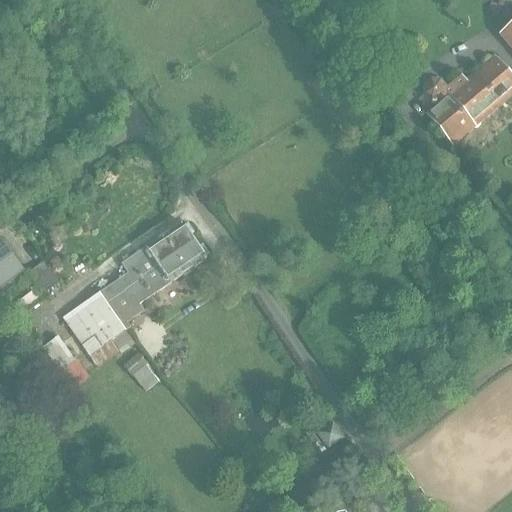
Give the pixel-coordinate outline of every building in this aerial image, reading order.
[(455,144),(511,94),(511,81),(494,61),(469,82),(462,75),(447,89),(447,88),(442,81),(432,80),(426,86),(425,95),(431,101),(438,102),(442,106),(431,115),(455,144)] [(445,235),(463,217),(464,216),(453,207),(433,222),(445,235)] [(195,243),(191,236),(195,234),(189,224),(185,227),(183,224),(123,265),(129,275),(94,299),(64,320),(83,348),(118,319),(107,303),(195,243)] [(0,241),(0,289),(24,272),(1,240),(0,241)] [(203,246),(200,249),(195,243),(107,303),(118,319),(123,327),(145,313),(141,306),(208,261),(206,258),(210,256),(203,246)] [(44,297),(57,287),(51,278),(55,275),(50,268),(46,271),(42,266),(28,276),(36,286),(10,306),(17,316),(44,297)] [(411,310),(416,333),(442,328),(437,305),(411,310)] [(127,333),(123,327),(118,319),(83,348),(90,358),(127,333)] [(76,362),(75,361),(59,339),(45,349),(61,372),(76,362)] [(147,365),(138,355),(123,368),(132,378),(147,365)] [(61,372),(75,390),(91,379),(77,359),(75,361),(76,362),(61,372)] [(160,383),(146,367),(133,378),(147,394),(160,383)] [(86,414),(56,372),(43,382),(74,424),(86,414)] [(329,449),(343,439),(334,426),(320,435),(329,449)] [(21,494),(55,467),(62,474),(86,453),(68,432),(43,453),(10,481),(21,494)]
